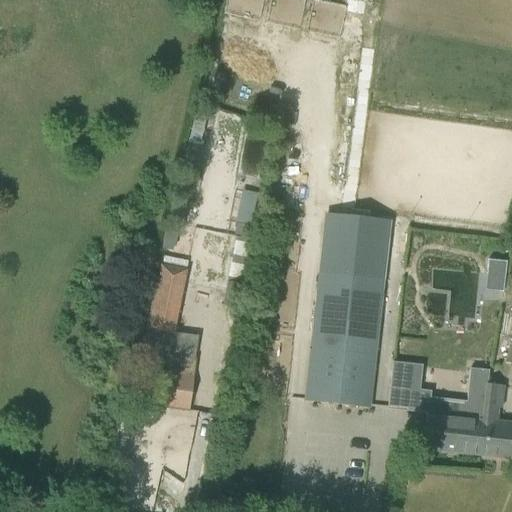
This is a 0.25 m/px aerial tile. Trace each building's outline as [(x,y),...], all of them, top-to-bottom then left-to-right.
[(230,220),(236,221),(235,234),(252,235),(255,192),(233,190),(230,220)] [(504,277),(506,262),(487,260),(485,275),(504,277)] [(160,265),(140,361),(156,363),(153,386),(150,406),(186,411),(189,391),(196,336),(173,333),(186,271),(185,270),(161,266),(160,265)] [(226,282),(222,305),(233,307),(237,284),(226,282)] [(366,408),(376,326),(314,319),(306,401),(366,408)] [(391,362),(389,387),(419,390),(421,366),(391,362)] [(422,446),(421,450),(480,457),(484,421),(482,421),(486,385),(488,371),(469,369),(465,405),(471,406),(470,419),(426,414),(422,446)] [(484,421),(480,457),(511,460),(511,424),(494,422),(496,408),(499,409),(502,387),(486,385),(482,421),(484,421)] [(388,415),(403,415),(403,395),(389,395),(388,415)]
